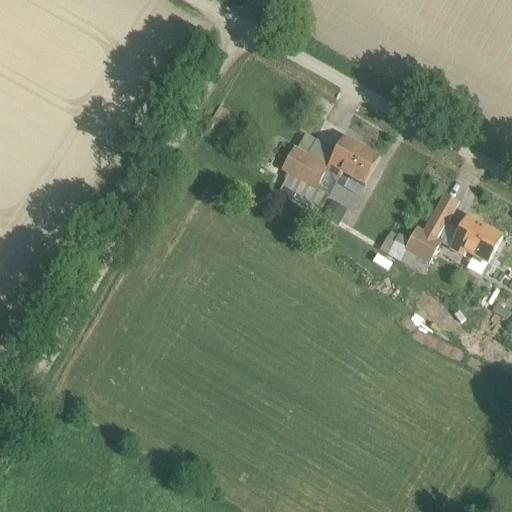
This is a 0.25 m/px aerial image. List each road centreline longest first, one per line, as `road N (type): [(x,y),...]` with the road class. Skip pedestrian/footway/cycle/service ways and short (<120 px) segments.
road 1 (track): [(0,447),(243,27)]
road 2 (track): [(511,180),(193,0)]
